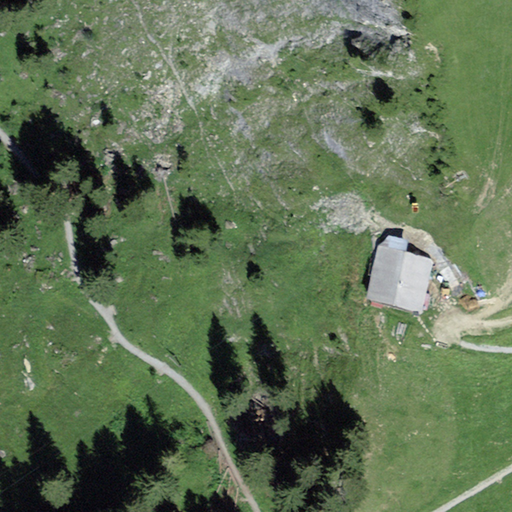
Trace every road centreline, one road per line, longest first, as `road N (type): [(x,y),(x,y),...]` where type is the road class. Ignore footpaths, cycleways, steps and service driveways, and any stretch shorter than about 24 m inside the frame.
road 1 (track): [(253,511),(198,395),(100,316),(82,288),(56,187),(0,126)]
road 2 (track): [(511,319),(468,324),(452,336),(476,350),(511,348)]
